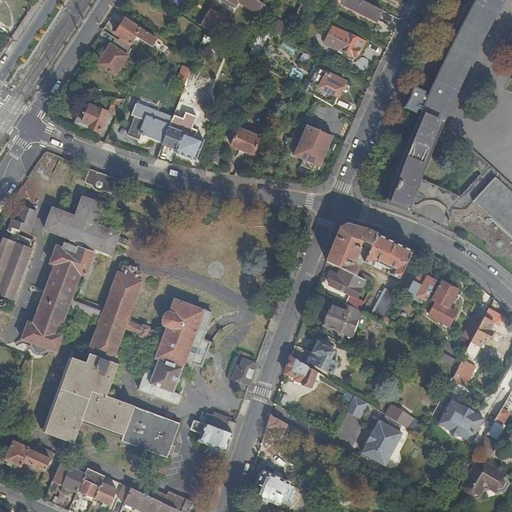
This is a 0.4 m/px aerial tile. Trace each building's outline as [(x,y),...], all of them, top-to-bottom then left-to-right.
[(178,0),(175,0),(172,6),(179,11),(184,3),(178,0)] [(252,0),(226,0),(235,6),(237,3),(258,16),(264,7),(252,0)] [(376,19),(381,10),(360,0),(341,0),(341,1),(376,19)] [(479,0),(476,5),(460,36),(442,73),(434,89),(431,99),(425,97),(426,93),(413,87),(410,98),(404,108),(416,114),(419,110),(424,112),(416,128),(412,139),(393,188),(396,189),(391,201),(406,207),(408,202),(418,207),(424,199),(414,190),(419,176),(436,131),(435,130),(448,99),(466,62),(483,29),(495,7),(499,0),(479,0)] [(303,19),(309,7),(301,3),(295,16),(303,19)] [(211,6),(198,26),(206,31),(205,33),(213,38),(223,23),(219,21),(223,14),(211,6)] [(119,26),(134,36),(149,46),(154,38),(124,19),(119,26)] [(289,24),(278,19),(272,30),(283,35),(289,24)] [(119,26),(114,33),(122,38),(121,41),(127,44),(128,42),(130,43),(134,36),(119,26)] [(267,29),(262,26),(245,56),(250,59),(267,29)] [(360,40),(328,26),(320,42),(351,56),(354,56),(356,54),(360,49),(357,47),(360,40)] [(205,33),(200,30),(195,44),(192,43),(188,54),(196,57),(205,33)] [(145,58),(116,39),(112,45),(109,44),(96,65),(114,77),(127,57),(137,64),(134,68),(138,71),(145,58)] [(234,55),(237,51),(220,42),(217,45),(234,55)] [(177,79),(185,84),(190,70),(183,66),(177,79)] [(316,95),(333,105),(345,81),(327,72),(316,95)] [(123,101),(114,100),(109,111),(117,115),(123,101)] [(107,111),(90,104),(87,110),(82,113),(77,117),(75,122),(99,132),(107,111)] [(143,132),(164,140),(172,119),(136,105),(132,115),(137,117),(129,135),(139,139),(143,132)] [(340,124),(312,111),(304,128),(304,132),(292,156),(316,166),(326,140),(332,143),(340,124)] [(164,140),(162,145),(174,149),(173,152),(195,160),(203,140),(179,130),(184,118),(174,114),(172,119),(164,140)] [(259,137),(238,128),(231,145),(251,154),(259,137)] [(215,148),(210,159),(218,163),(223,152),(215,148)] [(112,177),(91,170),(86,183),(94,186),(94,188),(100,191),(105,191),(106,190),(114,193),(115,190),(119,191),(121,186),(124,187),(127,181),(112,177)] [(464,209),(450,208),(448,219),(466,228),(484,240),(485,247),(487,249),(491,253),(495,255),(500,256),(504,255),(511,261),(511,195),(493,178),(464,209)] [(110,387),(112,382),(118,365),(112,363),(125,329),(141,335),(140,337),(146,339),(146,337),(161,343),(156,358),(151,356),(139,390),(177,405),(181,396),(173,393),(182,368),(190,371),(193,364),(201,367),(210,344),(202,341),(212,314),(175,300),(171,312),(168,313),(164,315),(162,319),(162,322),(164,326),(168,327),(165,335),(149,329),(150,328),(144,326),(143,327),(127,321),(142,282),(139,281),(142,274),(135,272),(136,270),(131,268),(130,270),(123,267),(120,274),(118,274),(104,312),(74,300),(72,299),(71,298),(80,275),(85,277),(92,260),(82,255),(82,252),(83,249),(81,246),(82,242),(111,254),(119,235),(97,226),(105,205),(84,197),(76,216),(54,208),(46,228),(76,240),(75,243),(73,243),(70,244),(67,247),(66,250),(58,246),(51,263),(55,265),(46,290),(44,296),(33,324),(29,322),(23,339),(32,342),(31,346),(30,348),(32,353),(35,355),(39,356),(42,355),(44,353),(46,350),(47,349),(56,352),(63,336),(58,334),(66,311),(67,309),(70,309),(73,309),(100,320),(98,328),(88,354),(75,350),(72,359),(46,434),(74,444),(82,423),(83,421),(124,435),(134,407),(107,397),(110,387)] [(35,215),(21,210),(18,221),(12,219),(10,226),(9,226),(7,231),(13,233),(10,240),(4,238),(1,245),(0,244),(0,292),(0,293),(0,294),(13,300),(16,289),(29,254),(32,248),(16,242),(21,230),(28,233),(35,215)] [(378,234),(371,230),(348,224),(342,227),(328,262),(343,269),(358,276),(362,268),(356,265),(366,241),(373,244),(378,234)] [(413,251),(378,234),(373,244),(365,261),(381,268),(383,265),(391,268),(389,273),(400,278),(413,251)] [(358,276),(343,269),(339,277),(334,275),(330,286),(349,295),(345,303),(360,310),(364,302),(357,298),(366,280),(358,276)] [(424,303),(436,281),(428,278),(429,276),(420,271),(419,273),(413,269),(404,287),(409,290),(420,296),(418,300),(424,303)] [(449,285),(442,282),(432,299),(436,301),(449,308),(450,307),(459,291),(457,289),(458,287),(450,282),(449,285)] [(44,296),(46,290),(32,285),(30,291),(44,296)] [(383,322),(397,296),(387,288),(372,316),(383,322)] [(420,296),(409,290),(407,295),(418,300),(420,296)] [(345,303),(334,298),(324,326),(358,339),(368,314),(360,310),(345,303)] [(457,311),(450,307),(449,308),(436,301),(429,315),(450,325),(457,311)] [(70,317),(98,328),(100,320),(73,309),(70,317)] [(496,315),(488,311),(484,318),(471,341),(481,346),(485,339),(488,341),(493,331),(490,330),(495,321),(493,320),(496,315)] [(471,341),(484,318),(476,314),(464,337),(471,341)] [(461,338),(457,345),(465,350),(469,342),(461,338)] [(297,345),(292,357),(307,366),(309,362),(333,375),(339,364),(331,360),(335,350),(318,342),(312,353),(297,345)] [(438,358),(451,364),(455,358),(442,352),(438,358)] [(292,357),(286,374),(295,376),(295,379),(312,385),(316,371),(307,366),(292,357)] [(43,433),(46,434),(72,359),(69,358),(43,433)] [(461,361),(453,377),(465,383),(474,366),(462,360),(461,361)] [(250,385),(257,365),(244,361),(241,368),(238,366),(233,379),(250,385)] [(123,385),(112,382),(110,387),(121,391),(123,385)] [(11,391),(6,389),(0,401),(0,404),(4,406),(11,391)] [(356,395),(347,410),(364,419),(372,405),(356,395)] [(452,400),(439,423),(451,429),(451,431),(451,433),(452,435),(453,436),(456,436),(457,435),(459,434),(471,440),(484,417),(473,412),(474,410),(463,404),(463,406),(452,400)] [(422,435),(427,426),(394,406),(390,416),(402,423),(422,435)] [(180,423),(134,407),(124,435),(123,437),(122,441),(167,457),(168,457),(180,423)] [(510,411),(502,407),(488,430),(498,436),(505,424),(502,422),(510,411)] [(233,432),(237,423),(229,421),(230,417),(215,411),(214,414),(207,412),(206,416),(204,422),(233,432)] [(399,429),(402,423),(390,416),(387,414),(382,421),(379,420),(374,430),(372,429),(367,439),(368,440),(362,452),(385,464),(403,432),(399,429)] [(271,416),(268,427),(285,433),(288,424),(271,416)] [(227,451),(233,432),(204,422),(200,421),(196,419),(192,430),(202,433),(200,441),(227,451)] [(123,437),(124,435),(83,421),(82,423),(123,437)] [(285,433),(268,427),(267,429),(284,435),(285,433)] [(22,467),(24,461),(30,448),(14,441),(6,459),(22,467)] [(24,461),(46,470),(54,453),(33,443),(30,448),(24,461)] [(59,483),(64,486),(72,468),(75,463),(64,457),(49,488),(56,491),(59,483)] [(75,463),(72,468),(86,475),(89,469),(75,463)] [(504,475),(483,463),(475,464),(461,488),(463,495),(470,498),(477,496),(481,489),(489,487),(496,492),(503,489),(506,482),(504,475)] [(78,492),(79,489),(86,475),(72,468),(64,486),(78,492)] [(86,497),(94,501),(95,499),(102,482),(105,476),(89,469),(86,475),(79,489),(87,493),(86,497)] [(280,501),(288,483),(289,482),(267,471),(261,473),(253,493),(254,497),(261,500),(263,498),(269,501),(271,498),(279,502),(280,501)] [(102,482),(95,499),(110,505),(117,489),(102,482)] [(294,486),(288,483),(280,501),(285,503),(294,486)] [(126,501),(132,489),(125,485),(119,498),(126,501)] [(176,511),(178,510),(154,499),(132,489),(126,501),(124,506),(135,510),(137,507),(147,511),(176,511)] [(182,511),(206,511),(195,507),(196,503),(171,492),(169,497),(157,492),(154,499),(178,510),(182,511)]
